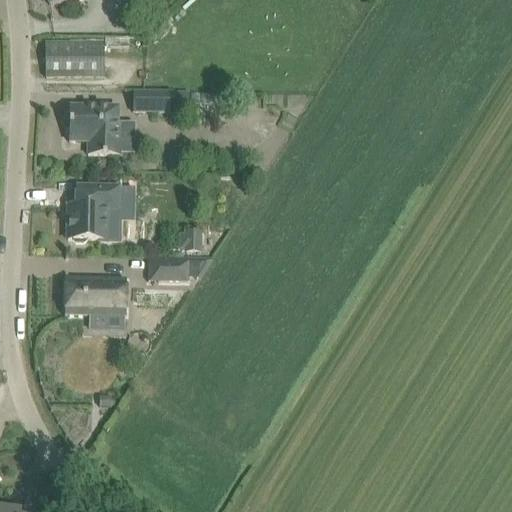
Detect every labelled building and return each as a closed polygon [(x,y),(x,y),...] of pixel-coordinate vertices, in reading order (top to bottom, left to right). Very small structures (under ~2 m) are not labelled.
[(129,39),(104,40),(105,49),(129,49),(129,39)] [(46,79),(66,79),(104,79),(103,44),(46,45),(46,79)] [(173,116),(173,95),(133,94),(133,115),(173,116)] [(119,109),(90,109),(70,109),(69,144),(88,144),(88,157),(121,157),(122,125),(119,125),(119,109)] [(120,214),(120,189),(77,189),(76,206),(68,206),(68,241),(88,242),(109,242),(109,214),(120,214)] [(203,253),(203,232),(185,231),(185,234),(180,234),(180,249),(185,250),(185,253),(203,253)] [(188,284),(189,260),(149,259),(148,283),(188,284)] [(125,319),(126,281),(65,280),(65,318),(125,319)] [(99,397),(99,409),(111,409),(111,398),(99,397)]
